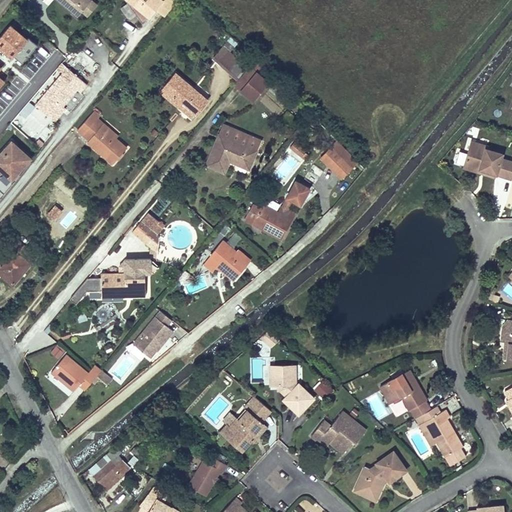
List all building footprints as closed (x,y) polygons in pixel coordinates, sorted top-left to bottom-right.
[(72,0),(83,9),(87,3),(89,0),(72,0)] [(100,0),(89,0),(87,3),(93,8),(100,0)] [(173,5),(166,0),(156,0),(155,0),(123,0),(122,2),(137,17),(143,11),(148,15),(155,7),(165,15),(173,5)] [(142,23),(148,15),(143,11),(137,17),(142,23)] [(10,33),(1,25),(0,25),(0,35),(4,39),(10,33)] [(230,50),(237,42),(231,37),(224,45),(230,50)] [(71,51),(57,68),(65,74),(82,54),(78,51),(81,47),(77,43),(71,51)] [(238,60),(222,46),(213,57),(229,71),(238,60)] [(249,65),(233,84),(254,101),(270,83),(249,65)] [(207,101),(174,74),(159,92),(177,107),(181,102),(196,114),(207,101)] [(62,105),(77,89),(80,92),(87,84),(77,75),(70,83),(61,75),(36,104),(52,117),(62,105)] [(196,114),(181,102),(177,107),(192,119),(196,114)] [(54,119),(65,107),(62,105),(52,117),(54,119)] [(287,110),(281,117),(290,126),(296,119),(287,110)] [(98,116),(92,111),(75,131),(87,141),(100,151),(98,154),(112,166),(126,149),(114,139),(100,127),(102,125),(95,119),(98,116)] [(116,137),(102,125),(100,127),(114,139),(116,137)] [(241,134),(222,125),(205,165),(223,173),(229,160),(248,169),(259,141),(247,136),(245,141),(239,139),(241,134)] [(294,140),(288,146),(304,160),(309,153),(294,140)] [(12,141),(0,153),(0,167),(11,178),(30,158),(12,141)] [(100,151),(87,141),(85,143),(98,154),(100,151)] [(486,146),(479,143),(476,152),(484,154),(486,148),(486,146)] [(331,144),(320,156),(342,176),(353,165),(331,144)] [(476,152),(469,150),(463,167),(481,173),(482,169),(497,174),(511,178),(511,176),(511,160),(503,158),(503,153),(486,148),(484,154),(476,152)] [(497,174),(482,169),(481,173),(496,178),(497,174)] [(295,177),(287,194),(292,196),(301,201),(309,184),(295,177)] [(287,207),(292,196),(287,194),(282,205),(287,207)] [(266,229),(282,238),(296,212),(287,207),(282,205),(281,204),(277,211),(262,203),(259,207),(252,204),(245,217),(253,222),(255,218),(263,223),(268,225),(266,229)] [(55,206),(48,214),(53,218),(60,211),(55,206)] [(159,236),(141,221),(132,231),(150,246),(148,255),(156,257),(159,236)] [(36,228),(27,238),(41,249),(56,231),(50,225),(43,233),(36,228)] [(221,241),(216,237),(206,249),(211,253),(221,241)] [(216,265),(234,279),(250,259),(238,249),(236,251),(223,239),(221,241),(211,253),(210,255),(218,262),(216,265)] [(19,241),(0,264),(0,273),(13,284),(36,255),(19,241)] [(101,273),(101,278),(86,278),(70,298),(76,303),(86,290),(101,290),(124,290),(125,291),(145,291),(145,272),(143,272),(143,261),(124,261),(124,272),(101,273)] [(184,270),(178,277),(181,280),(187,273),(184,270)] [(159,310),(132,343),(145,353),(151,346),(154,349),(155,350),(172,331),(166,325),(170,319),(159,310)] [(503,348),(502,359),(511,360),(511,320),(507,320),(506,327),(501,327),(499,342),(503,343),(507,343),(506,348),(503,348)] [(275,337),(267,331),(261,337),(268,344),(275,337)] [(275,337),(268,344),(271,347),(278,340),(275,337)] [(55,344),(50,352),(59,358),(64,350),(55,344)] [(151,346),(145,353),(148,356),(154,349),(151,346)] [(89,384),(97,374),(90,368),(88,371),(66,352),(51,370),(73,389),(79,383),(86,388),(89,384)] [(90,368),(97,374),(103,368),(96,362),(90,368)] [(296,385),(294,383),(294,365),(274,365),(274,385),(278,385),(278,390),(285,396),(282,399),(297,414),(313,398),(297,383),(296,385)] [(412,383),(405,371),(397,376),(404,387),(412,383)] [(397,376),(376,388),(386,405),(397,398),(406,411),(407,410),(421,402),(423,401),(412,383),(404,387),(397,376)] [(314,386),(322,398),(334,389),(326,378),(314,386)] [(511,386),(503,391),(507,399),(511,407),(509,409),(511,414),(511,418),(511,419),(511,421),(511,386)] [(258,401),(248,412),(250,414),(260,403),(258,401)] [(407,410),(412,420),(417,417),(427,411),(421,402),(407,410)] [(238,418),(233,423),(250,439),(263,425),(262,424),(272,413),(260,403),(250,414),(248,412),(240,420),(238,418)] [(175,407),(152,432),(157,438),(180,412),(175,407)] [(417,417),(421,423),(447,468),(462,459),(457,450),(450,436),(453,435),(444,420),(447,419),(442,411),(435,415),(431,408),(427,411),(417,417)] [(328,426),(321,420),(308,435),(316,442),(318,439),(324,431),(331,436),(328,440),(342,452),(348,443),(346,441),(348,438),(351,440),(354,443),(364,430),(340,411),(328,426)] [(233,431),(227,438),(242,452),(250,442),(249,441),(250,439),(233,423),(229,428),(233,431)] [(229,428),(227,425),(220,432),(227,438),(233,431),(229,428)] [(253,444),(267,428),(263,425),(250,439),(249,441),(250,442),(253,444)] [(331,436),(324,431),(318,439),(325,444),(328,440),(331,436)] [(460,448),(453,435),(450,436),(457,450),(460,448)] [(89,469),(106,490),(123,475),(122,473),(129,467),(121,459),(116,463),(112,459),(117,455),(122,451),(117,445),(89,469)] [(132,454),(127,459),(131,463),(141,453),(134,446),(129,450),(132,454)] [(363,466),(353,490),(371,498),(375,488),(380,489),(383,481),(383,479),(386,478),(387,480),(405,469),(392,450),(374,462),(375,463),(367,468),(363,466)] [(121,459),(117,455),(112,459),(116,463),(121,459)] [(203,495),(211,482),(215,477),(219,470),(221,471),(225,464),(213,457),(209,463),(203,459),(187,486),(203,495)] [(151,511),(150,511),(179,511),(163,502),(167,495),(155,488),(142,506),(151,511)] [(375,488),(371,498),(375,500),(380,489),(375,488)] [(234,499),(221,511),(241,511),(242,510),(238,506),(239,504),(234,499)]
